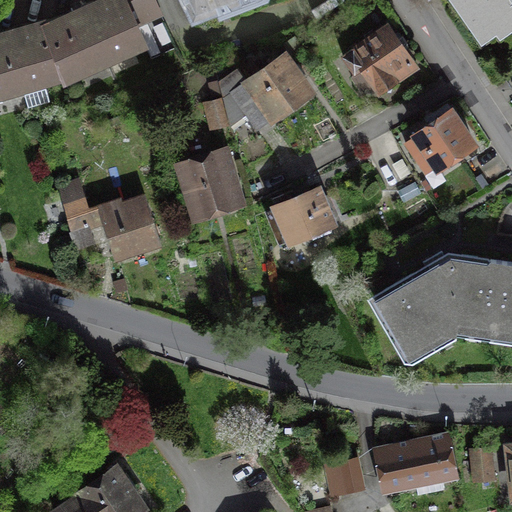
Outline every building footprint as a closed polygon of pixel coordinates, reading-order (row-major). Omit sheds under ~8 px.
[(153,0),(101,0),(45,25),(63,76),(64,80),(145,44),(136,24),(160,13),(153,0)] [(180,0),(192,22),(217,13),(219,18),(265,0),(180,0)] [(511,18),(511,0),(453,0),(481,41),(511,18)] [(0,94),(63,76),(45,25),(44,22),(0,34),(0,94)] [(386,25),(343,55),(354,72),(363,66),(365,69),(352,78),(361,91),(374,82),(380,89),(414,66),(386,25)] [(284,54),(246,80),(239,69),(219,82),(222,97),(229,123),(246,111),(258,128),(311,91),(284,54)] [(222,97),(204,102),(211,128),(229,123),(222,97)] [(415,135),(405,142),(426,172),(436,165),(438,168),(474,143),(450,109),(414,134),(415,135)] [(221,154),(183,165),(198,213),(236,201),(221,154)] [(78,180),(59,187),(69,227),(102,216),(115,254),(160,239),(152,217),(146,219),(141,202),(123,209),(119,199),(88,209),(78,180)] [(275,206),(265,211),(279,242),(288,238),(289,240),(305,234),(312,239),(331,231),(332,222),(333,221),(318,187),(286,200),(283,194),(272,199),(275,206)] [(427,269),(376,299),(386,318),(386,323),(389,328),(395,332),(406,352),(440,332),(456,333),(458,321),(492,325),(504,261),(489,259),(487,262),(459,257),(453,261),(450,256),(445,258),(441,252),(424,262),(427,269)] [(511,261),(504,261),(492,325),(511,328),(511,261)] [(427,442),(381,452),(388,485),(455,472),(448,439),(431,442),(430,437),(426,438),(427,442)] [(489,447),(471,449),(474,479),(492,477),(489,447)] [(359,455),(324,463),(332,496),(367,488),(359,455)] [(141,511),(151,506),(117,458),(46,508),(49,511),(141,511)] [(14,472),(12,469),(3,475),(5,478),(14,472)] [(332,511),(331,503),(306,510),(307,511),(332,511)]
